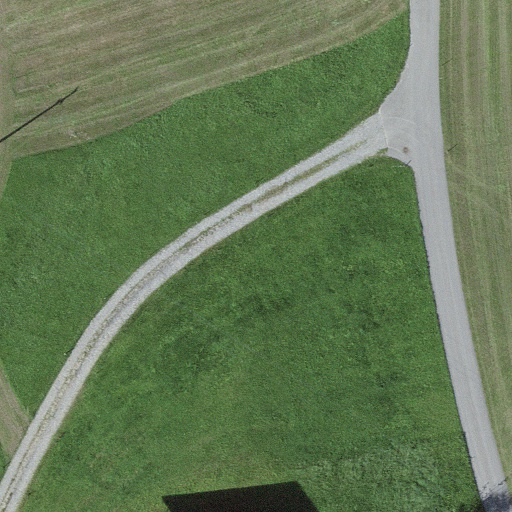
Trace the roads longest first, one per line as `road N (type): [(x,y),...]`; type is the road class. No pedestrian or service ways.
road 1 (track): [(421,106),(157,270),(85,353),(3,511)]
road 2 (track): [(500,511),(461,352),(421,106),(424,0)]
